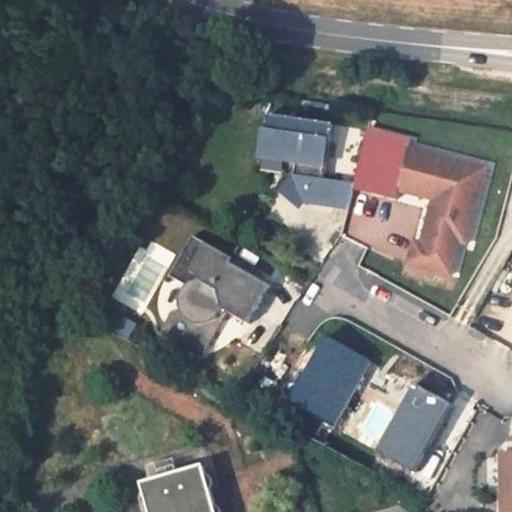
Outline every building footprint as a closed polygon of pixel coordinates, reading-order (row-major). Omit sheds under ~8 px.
[(332,125),(267,115),(261,155),(283,159),(284,154),(296,156),(293,175),(292,175),(277,192),(295,208),(302,200),(334,204),(338,182),(320,179),(327,141),(329,142),(332,125)] [(410,141),(366,130),(352,184),(351,189),(392,200),(395,190),(429,199),(418,243),(412,242),(407,265),(449,276),(458,242),(465,244),(483,176),(406,156),(408,148),(410,141)] [(485,168),(408,148),(406,156),(483,176),(485,168)] [(352,184),(338,182),(334,204),(333,208),(345,210),(351,189),(352,184)] [(298,208),(296,227),(345,231),(347,212),(298,208)] [(171,312),(160,330),(202,353),(226,312),(247,324),(268,286),(229,264),(232,259),(191,236),(173,268),(192,279),(178,300),(182,307),(171,312)] [(192,279),(173,268),(168,276),(186,286),(192,279)] [(380,360),(338,336),(302,401),(344,429),(380,360)] [(461,406),(419,386),(384,449),(424,468),(461,406)] [(511,454),(500,455),(500,490),(505,490),(506,511),(511,511),(511,454)] [(215,511),(203,469),(138,489),(144,511),(215,511)]
